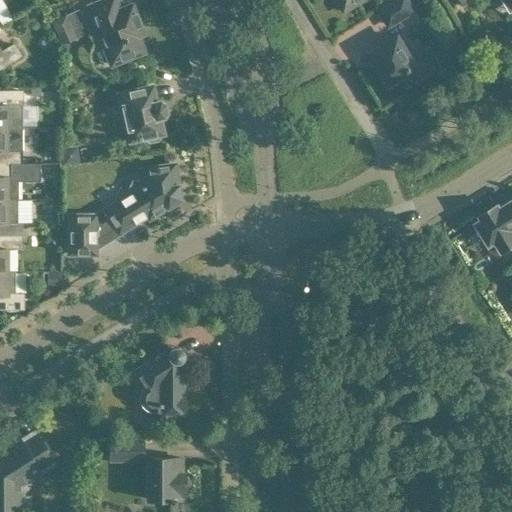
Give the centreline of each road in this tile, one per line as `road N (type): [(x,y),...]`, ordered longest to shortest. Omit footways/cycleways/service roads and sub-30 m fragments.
road 1 (residential): [(0,357),(176,250),(268,218)]
road 2 (tertiary): [(287,511),(285,312),(271,282)]
road 3 (tertiary): [(271,282),(262,314),(261,511)]
road 4 (residential): [(402,219),(511,390)]
road 5 (tertiary): [(214,0),(243,113),(262,137)]
road 6 (tertiary): [(262,137),(267,94),(237,0)]
road 7 (residential): [(402,219),(302,225),(268,218)]
road 8 (residential): [(511,154),(402,219)]
